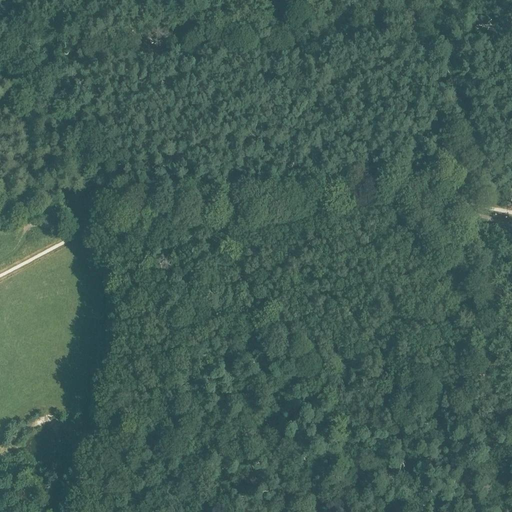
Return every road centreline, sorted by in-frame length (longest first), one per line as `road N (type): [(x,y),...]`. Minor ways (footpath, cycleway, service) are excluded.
road 1 (track): [(511,215),(381,185),(154,203),(121,223),(0,222)]
road 2 (unknown): [(41,223),(18,132),(0,110)]
